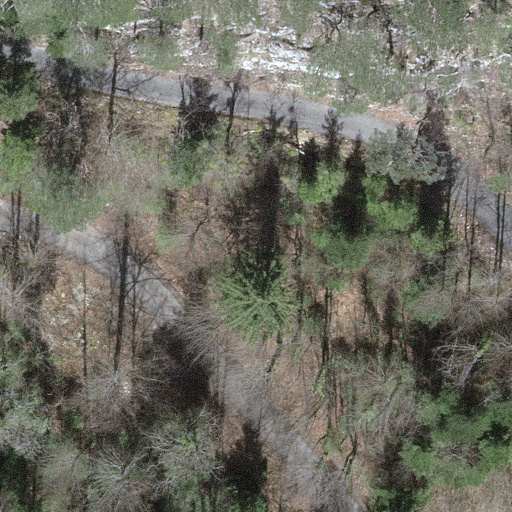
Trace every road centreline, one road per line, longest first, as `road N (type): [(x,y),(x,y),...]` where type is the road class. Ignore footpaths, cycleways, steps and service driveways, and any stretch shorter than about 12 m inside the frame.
road 1 (track): [(0,46),(386,137),(432,164),(511,237)]
road 2 (track): [(345,511),(191,320),(141,272),(52,216),(0,209)]
